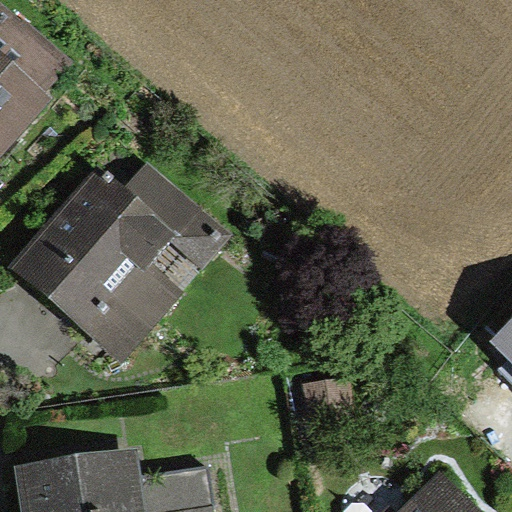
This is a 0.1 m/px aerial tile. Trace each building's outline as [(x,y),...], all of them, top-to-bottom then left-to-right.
[(0,163),(49,106),(39,98),(69,63),(0,4),(0,163)] [(71,202),(11,273),(125,369),(235,238),(121,143),(71,202)] [(511,322),(495,339),(511,356),(511,322)] [(137,445),(15,461),(21,511),(213,511),(208,467),(141,476),(137,445)] [(481,511),(440,472),(402,511),(389,500),(377,511),(481,511)]
